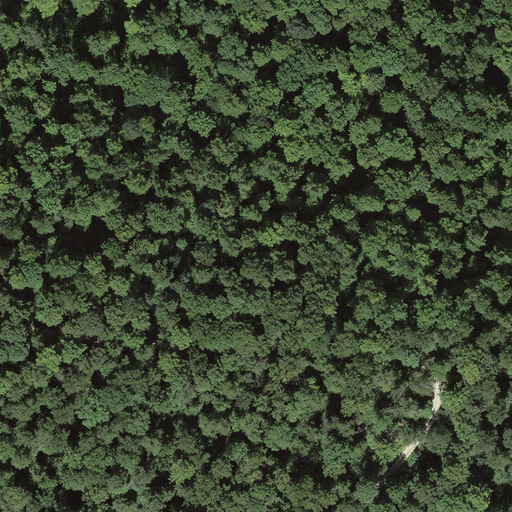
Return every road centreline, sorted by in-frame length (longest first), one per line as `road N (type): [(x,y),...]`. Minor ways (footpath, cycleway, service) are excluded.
road 1 (track): [(0,322),(169,346),(411,360),(433,377),(436,402),(393,471),(350,511)]
road 2 (track): [(511,238),(351,189),(92,92),(0,47)]
road 3 (track): [(511,173),(414,137),(339,95),(293,69),(231,15),(167,2)]
road 4 (track): [(0,60),(176,0)]
